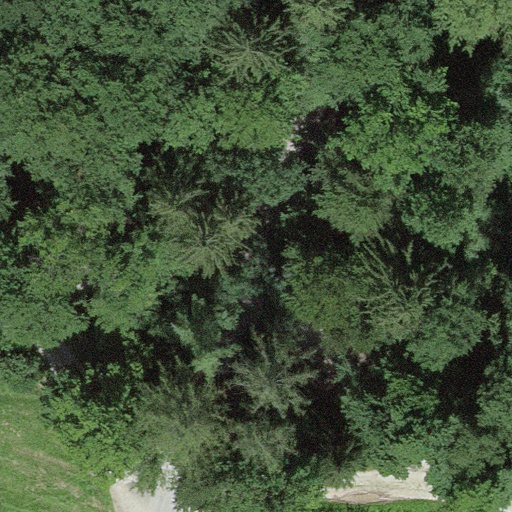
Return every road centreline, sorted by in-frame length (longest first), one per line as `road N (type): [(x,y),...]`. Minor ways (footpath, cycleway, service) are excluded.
road 1 (track): [(0,289),(11,298),(139,288),(266,244),(468,495),(511,501)]
road 2 (track): [(141,511),(286,214),(326,89),(401,0)]
road 3 (track): [(143,511),(259,495),(468,495)]
road 4 (track): [(11,298),(106,412),(141,511)]
